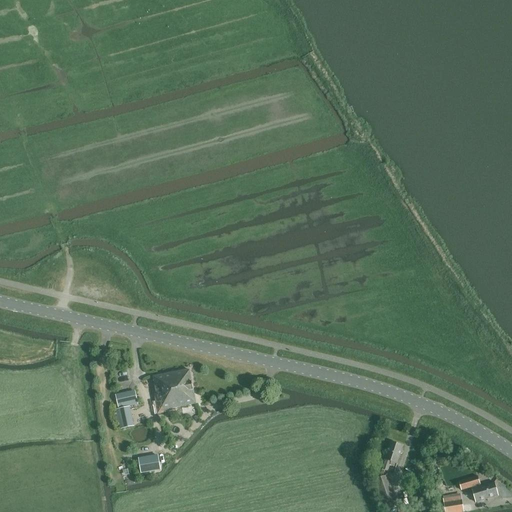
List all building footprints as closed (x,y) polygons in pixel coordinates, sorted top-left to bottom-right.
[(158,402),(159,402),(168,400),(167,392),(184,389),(183,382),(192,380),(190,370),(153,377),(158,402)] [(197,404),(192,380),(183,382),(184,389),(167,392),(168,400),(159,402),(161,411),(197,404)] [(122,429),(132,427),(128,407),(138,405),(135,392),(115,396),(122,429)] [(398,466),(404,447),(391,443),(381,479),(375,480),(385,511),(398,506),(396,500),(388,476),(385,477),(384,474),(385,472),(389,473),(391,464),(398,466)] [(159,455),(139,458),(141,474),(161,470),(159,455)] [(481,487),(478,476),(459,483),(462,492),(472,489),(473,490),(472,490),(476,504),(499,497),(495,483),(481,487)] [(463,511),(461,498),(444,500),(445,511),(463,511)]
